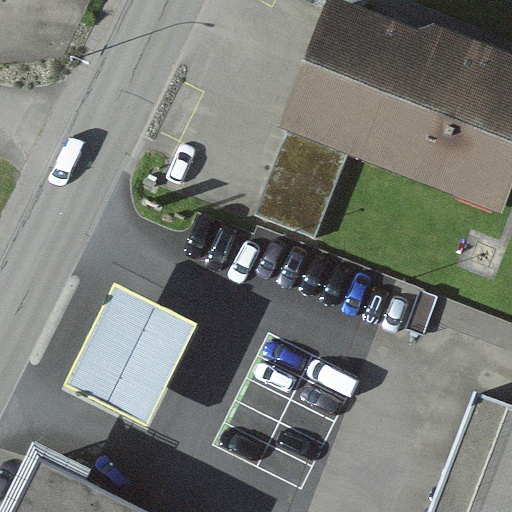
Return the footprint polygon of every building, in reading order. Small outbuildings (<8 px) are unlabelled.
[(511,198),(511,80),(327,8),(277,134),(346,161),(502,223),(511,198)] [(346,161),(277,134),(263,214),(332,243),(346,161)] [(199,322),(116,284),(67,390),(150,429),(199,322)] [(511,511),(511,421),(470,406),(429,511),(511,511)] [(124,511),(43,472),(22,511),(124,511)]
